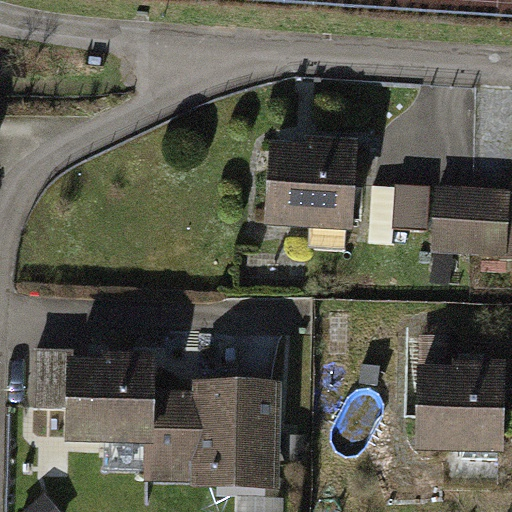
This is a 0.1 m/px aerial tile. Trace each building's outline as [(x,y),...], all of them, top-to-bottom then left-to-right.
[(318,159),(280,157),(276,229),(357,232),(361,152),(318,150),(318,159)] [(402,233),(403,183),(381,182),(380,246),(436,248),(437,234),(402,233)] [(509,195),(443,192),(440,252),(511,254),(511,220),(508,221),(509,195)] [(442,341),(427,341),(425,450),(507,452),(508,407),(511,406),(511,375),(442,374),(442,341)] [(76,355),(38,355),(38,408),(76,408),(75,439),(155,439),(156,402),(155,362),(115,362),(115,369),(75,369),(76,355)] [(200,402),(156,402),(155,439),(154,479),(276,481),(277,393),(200,392),(200,402)]
